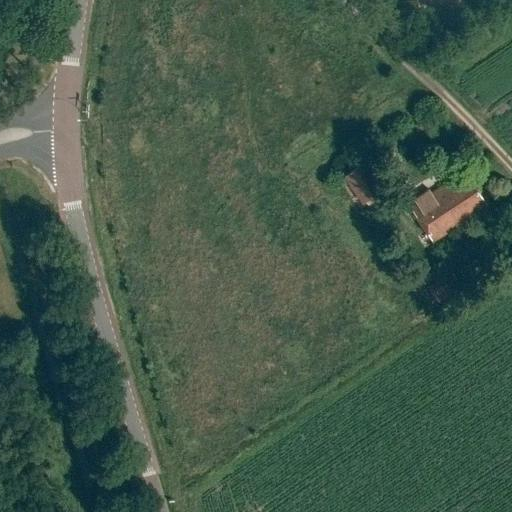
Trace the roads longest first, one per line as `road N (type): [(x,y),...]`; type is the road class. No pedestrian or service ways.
road 1 (secondary): [(159,511),(83,243),(64,120)]
road 2 (secondary): [(64,120),(77,0)]
